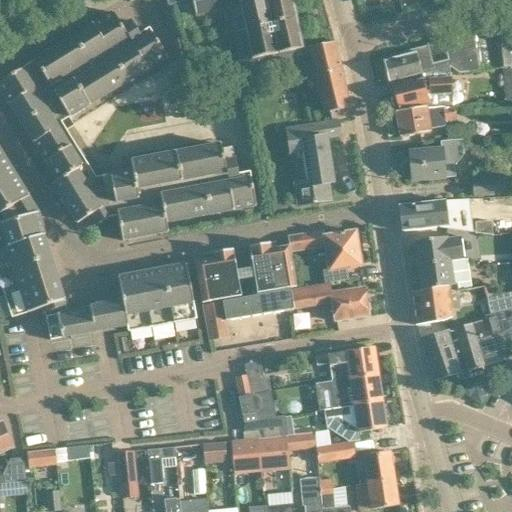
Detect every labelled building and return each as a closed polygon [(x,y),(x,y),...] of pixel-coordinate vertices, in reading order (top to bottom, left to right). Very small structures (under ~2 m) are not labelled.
[(303,49),(296,16),(293,0),(166,0),(169,8),(193,2),(196,15),(241,6),(245,26),(246,30),(233,32),(241,72),(299,60),(297,50),(303,49)] [(132,172),(101,178),(102,178),(96,179),(91,182),(83,168),(87,165),(86,162),(58,117),(65,112),(69,119),(167,58),(149,29),(139,35),(132,22),(122,28),(113,13),(0,83),(0,89),(57,182),(53,184),(77,225),(92,216),(98,225),(108,219),(118,217),(122,241),(168,233),(167,223),(256,206),(250,173),(239,175),(236,160),(235,160),(233,147),(222,149),(221,145),(130,162),(132,172)] [(511,56),(509,27),(489,30),(493,69),(511,67),(511,56)] [(388,83),(421,75),(449,68),(458,74),(480,73),(474,34),(456,39),(458,47),(445,50),(448,60),(433,64),(428,46),(402,53),(402,54),(404,54),(405,56),(383,61),(388,83)] [(324,84),(332,120),(338,120),(349,118),(351,118),(353,118),(338,55),(335,42),(309,47),(319,85),(324,84)] [(277,69),(280,85),(302,80),(298,64),(277,69)] [(397,106),(398,109),(431,108),(442,108),(441,94),(451,93),(449,68),(421,75),(422,82),(412,84),(412,83),(392,87),(395,97),(393,98),(394,102),(396,107),(397,106)] [(511,99),(511,70),(503,71),(505,100),(511,99)] [(431,108),(398,109),(399,112),(396,112),(400,138),(431,133),(430,130),(446,127),(445,121),(457,120),(455,109),(443,110),(442,108),(431,108)] [(338,120),(332,120),(284,128),(289,155),(301,154),(305,182),(295,183),(299,206),(330,201),(328,184),(333,183),(326,138),(341,136),(338,120)] [(447,129),(449,140),(473,137),(472,126),(447,129)] [(455,167),(464,156),(462,140),(449,141),(440,142),(441,150),(409,153),(412,182),(445,179),(455,178),(455,167)] [(0,281),(12,318),(43,308),(64,302),(43,237),(45,236),(38,213),(0,151),(0,281)] [(473,182),(474,196),(509,193),(507,179),(473,182)] [(434,203),(400,206),(403,232),(437,228),(460,231),(457,210),(468,209),(468,202),(469,201),(469,200),(434,203)] [(283,202),(270,204),(272,213),(285,211),(283,202)] [(322,232),(288,237),(289,246),(290,253),(324,247),(328,272),(361,266),(361,263),(363,261),(362,256),(360,255),(356,234),(356,232),(324,237),(324,233),(323,232),(322,232)] [(447,238),(414,243),(418,267),(461,260),(460,248),(458,238),(447,239),(447,238)] [(255,247),(249,248),(251,258),(252,267),(252,269),(258,268),(260,278),(254,279),(256,292),(257,295),(260,294),(263,294),(296,288),(290,253),(289,246),(271,250),(270,245),(276,244),(276,243),(269,244),(265,245),(255,247)] [(213,260),(195,263),(202,304),(203,304),(235,298),(239,298),(241,297),(241,295),(239,281),(233,283),(231,273),(237,272),(237,269),(235,260),(233,250),(227,251),(217,253),(213,254),(206,255),(206,256),(212,255),(213,260)] [(461,260),(418,267),(421,291),(456,286),(456,291),(458,291),(468,289),(467,284),(463,260),(461,260)] [(103,306),(71,312),(75,336),(108,330),(127,326),(128,332),(197,319),(187,265),(118,278),(118,280),(113,281),(117,304),(103,306)] [(203,306),(202,306),(209,342),(213,341),(229,338),(226,321),(332,304),(335,322),(337,322),(369,317),(368,312),(370,310),(369,305),(367,304),(365,289),(355,290),(345,292),(332,294),(329,282),(258,296),(252,297),(252,296),(250,296),(250,297),(241,298),(203,306)] [(421,291),(411,292),(416,326),(443,322),(452,318),(451,310),(460,309),(458,291),(456,291),(456,286),(421,291)] [(490,286),(484,287),(488,305),(491,315),(494,315),(511,310),(511,292),(491,294),(490,286)] [(470,371),(484,367),(482,360),(511,350),(511,310),(494,315),(491,315),(487,316),(487,320),(420,339),(435,382),(458,375),(460,380),(471,376),(470,371)] [(71,312),(46,317),(50,341),(75,336),(71,312)] [(293,330),(306,329),(305,314),(292,315),(293,330)] [(329,355),(316,357),(317,366),(329,364),(332,382),(350,380),(378,375),(376,359),(374,348),(346,352),(329,355)] [(247,376),(235,379),(239,398),(239,400),(252,397),(271,393),(269,380),(265,381),(261,363),(245,367),(247,376)] [(326,366),(317,367),(319,384),(303,387),(307,410),(331,407),(326,366)] [(332,382),(330,382),(330,383),(332,391),(351,388),(354,406),(372,403),(382,401),(378,375),(350,380),(332,382)] [(252,397),(239,400),(243,417),(243,419),(256,416),(252,397)] [(336,409),(323,411),(325,420),(338,417),(358,431),(358,433),(386,429),(382,401),(372,403),(354,406),(336,408),(336,409)] [(285,417),(244,424),(244,425),(245,432),(263,430),(264,439),(284,437),(284,436),(287,436),(285,417)] [(0,454),(13,449),(4,428),(0,430),(0,454)] [(287,436),(284,436),(284,437),(287,437),(288,448),(302,446),(315,445),(315,433),(293,435),(287,436)] [(264,439),(258,440),(261,469),(276,468),(275,458),(289,456),(288,448),(287,437),(284,437),(264,439)] [(233,443),(232,443),(235,473),(261,470),(261,469),(258,440),(244,441),(233,443)] [(225,443),(203,445),(204,457),(205,464),(226,462),(226,455),(225,443)] [(352,444),(315,450),(318,465),(354,459),(352,444)] [(88,446),(67,448),(69,461),(89,458),(89,457),(88,446)] [(194,447),(177,448),(178,460),(195,459),(194,447)] [(160,450),(148,451),(150,485),(163,484),(161,459),(175,458),(174,449),(166,450),(160,450)] [(55,450),(27,453),(29,465),(29,469),(57,466),(58,466),(56,450),(55,450)] [(130,452),(119,453),(120,464),(121,476),(124,499),(136,498),(134,464),(133,452),(130,452)] [(390,453),(364,457),(368,483),(394,479),(390,453)] [(3,472),(0,477),(0,485),(25,483),(23,458),(14,459),(9,459),(3,472)] [(120,464),(108,465),(110,477),(121,476),(120,464)] [(302,511),(335,511),(335,508),(321,510),(319,491),(319,481),(318,478),(299,479),(302,511)] [(368,483),(355,485),(359,511),(379,509),(398,506),(394,479),(368,483)] [(332,480),(319,481),(319,491),(333,490),(332,480)] [(333,490),(319,491),(321,510),(335,508),(334,500),(333,490)] [(59,492),(46,493),(47,504),(60,503),(59,492)] [(180,511),(180,505),(180,502),(176,502),(176,500),(163,501),(163,511),(180,511)] [(206,503),(180,505),(180,511),(208,511),(209,511),(207,511),(206,503)]
